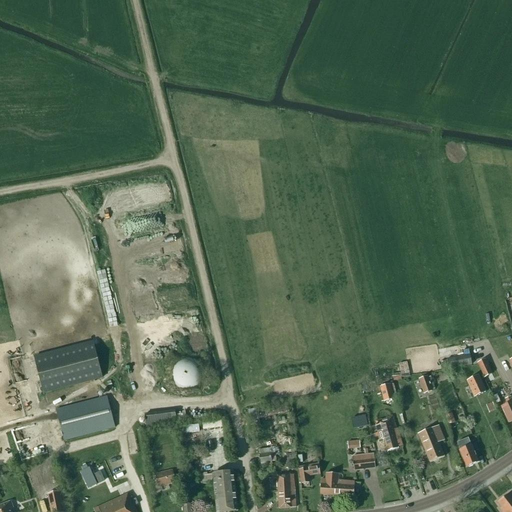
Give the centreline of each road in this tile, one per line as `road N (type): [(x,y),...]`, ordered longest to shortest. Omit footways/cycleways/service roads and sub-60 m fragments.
road 1 (unclassified): [(252,511),(169,143)]
road 2 (track): [(0,194),(165,155),(169,143),(134,0)]
road 3 (unknown): [(228,386),(121,414),(119,438),(140,511)]
road 4 (tertiary): [(394,511),(443,497),(511,458)]
